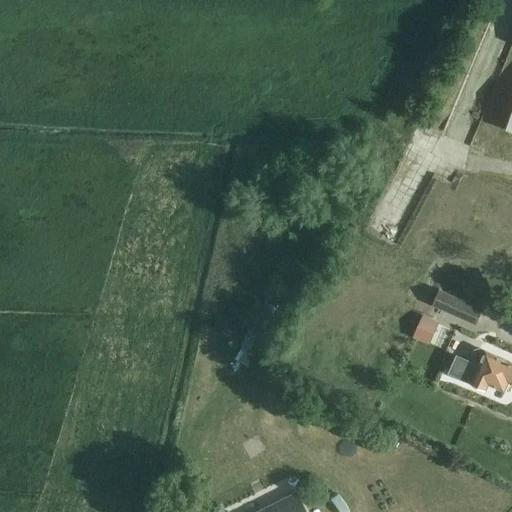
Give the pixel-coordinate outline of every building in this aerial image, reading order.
[(484,310),(441,291),(433,308),(477,326),(484,310)] [(264,301),(238,344),(258,356),(284,313),(264,301)] [(429,319),(421,336),(430,339),(437,322),(429,319)] [(477,348),(474,350),(471,357),(475,358),(472,364),(456,357),(449,373),(486,390),(488,384),(504,391),(508,382),(511,383),(511,382),(511,363),(501,359),(477,348)] [(252,511),(302,511),(293,492),(252,511)] [(329,498),(339,511),(348,511),(350,511),(336,493),(329,498)]
